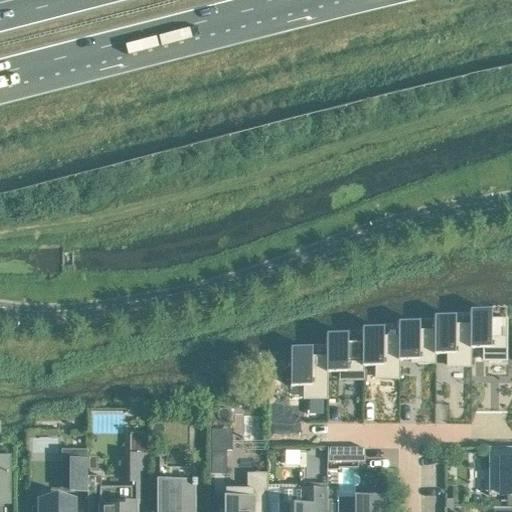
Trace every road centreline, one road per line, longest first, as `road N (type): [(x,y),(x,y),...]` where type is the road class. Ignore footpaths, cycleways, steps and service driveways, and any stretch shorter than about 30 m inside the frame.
road 1 (tertiary): [(511,204),(356,239),(147,305),(84,315),(0,312)]
road 2 (motorway): [(0,74),(294,0)]
